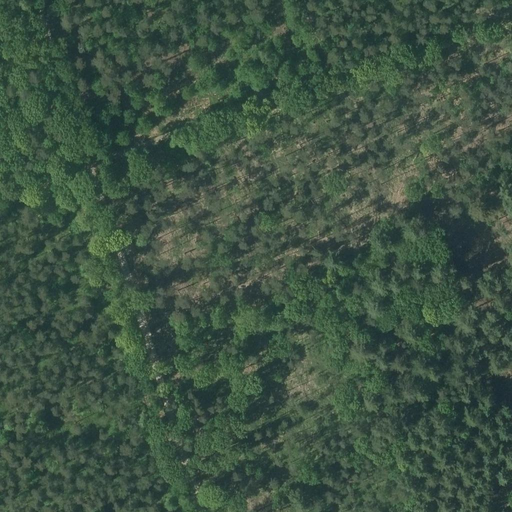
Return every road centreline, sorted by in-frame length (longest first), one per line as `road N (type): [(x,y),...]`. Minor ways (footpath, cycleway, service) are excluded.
road 1 (track): [(511,186),(143,325)]
road 2 (track): [(91,165),(203,511)]
road 3 (track): [(91,165),(332,73)]
road 4 (track): [(511,12),(332,73)]
road 5 (track): [(91,165),(38,0)]
